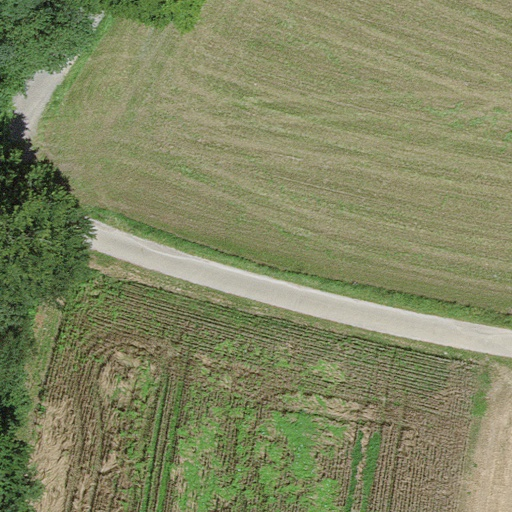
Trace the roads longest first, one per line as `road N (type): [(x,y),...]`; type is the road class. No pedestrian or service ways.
road 1 (track): [(0,204),(177,265),(423,334),(511,345)]
road 2 (track): [(92,0),(0,131)]
